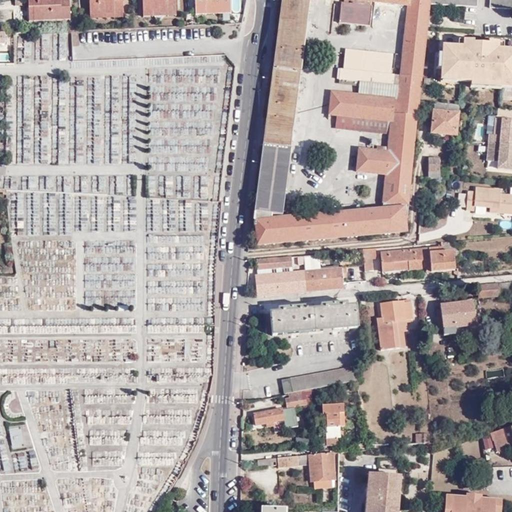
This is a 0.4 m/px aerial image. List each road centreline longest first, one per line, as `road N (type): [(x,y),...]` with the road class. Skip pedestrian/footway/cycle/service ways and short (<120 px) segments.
road 1 (unknown): [(127,511),(149,370),(140,74)]
road 2 (residential): [(229,304),(251,52),(264,0)]
road 3 (residential): [(229,304),(511,276)]
road 4 (residential): [(219,511),(229,304)]
